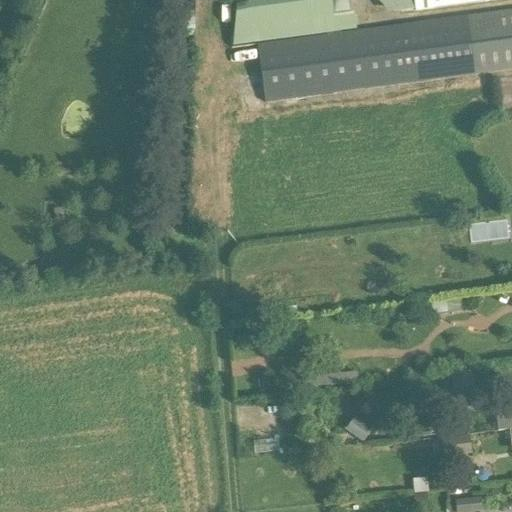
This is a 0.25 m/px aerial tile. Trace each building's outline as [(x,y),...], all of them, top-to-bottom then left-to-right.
[(232,47),(275,41),(269,0),(235,5),(232,47)] [(413,0),(414,11),(414,12),(509,0),(413,0)] [(511,11),(257,46),(265,105),(511,70),(511,11)] [(307,373),(308,385),(357,384),(357,372),(307,373)] [(462,375),(451,377),(453,390),(463,389),(462,375)] [(497,433),(509,432),(511,431),(511,408),(495,410),(497,433)] [(363,424),(354,438),(364,445),(373,431),(363,424)] [(440,440),(441,443),(443,458),(443,459),(471,455),(469,437),(440,440)] [(431,444),(430,440),(413,442),(415,453),(432,451),(431,444)] [(431,444),(432,451),(433,459),(443,458),(441,443),(431,444)] [(428,493),(426,479),(412,481),(414,495),(428,493)] [(456,511),(481,511),(480,498),(455,501),(456,511)]
